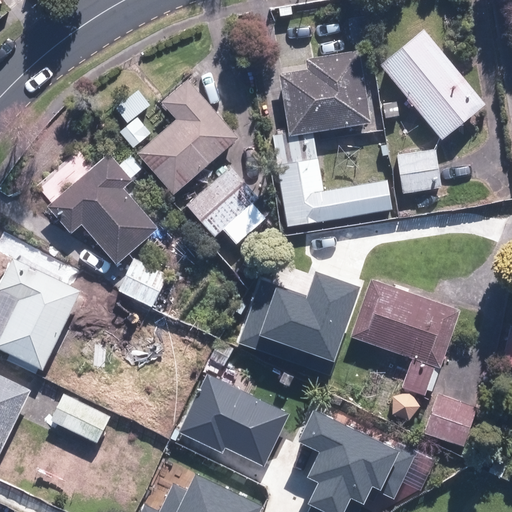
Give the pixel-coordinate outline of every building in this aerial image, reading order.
[(485,102),(424,26),(380,61),(442,137),(485,102)] [(361,47),(307,55),(309,65),(280,70),(290,133),(372,121),(361,47)] [(189,77),(163,99),(178,116),(137,150),(174,193),(240,136),(189,77)] [(151,133),(139,117),(121,130),(133,146),(151,133)] [(405,190),(442,185),(437,147),(399,153),(405,190)] [(111,150),(48,203),(72,231),(83,222),(118,262),(160,226),(125,186),(134,178),(111,150)] [(388,178),(325,188),(319,155),(277,162),(288,224),(393,207),(388,178)] [(232,162),(188,203),(215,233),(224,225),(238,242),(267,216),(252,200),(260,193),(232,162)] [(83,288),(15,255),(0,285),(0,287),(19,296),(0,334),(0,344),(44,366),(83,288)] [(136,256),(120,287),(153,303),(168,272),(136,256)] [(257,283),(238,342),(330,373),(359,287),(318,273),(309,300),(257,283)] [(404,387),(425,394),(435,364),(442,366),(463,306),(372,274),(351,334),(414,356),(404,387)] [(153,303),(120,287),(111,305),(144,322),(153,303)] [(511,324),(503,359),(511,360),(511,324)] [(0,456),(34,388),(0,370),(0,456)] [(289,413),(207,375),(180,431),(222,451),(224,446),(264,465),(289,413)] [(113,414),(64,389),(51,415),(99,440),(113,414)] [(480,403),(440,392),(427,434),(467,446),(480,403)] [(412,458),(314,412),(300,441),(321,451),(309,477),(321,483),(311,505),(325,511),(343,511),(351,497),(363,503),(371,486),(394,496),(412,458)] [(257,511),(261,505),(196,475),(188,492),(175,485),(161,511),(157,511),(146,506),(142,511),(257,511)]
